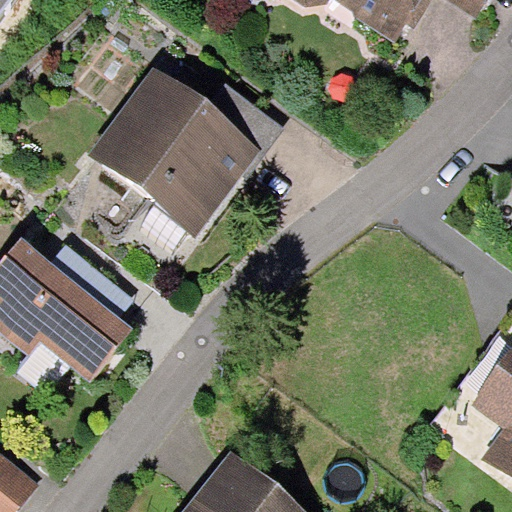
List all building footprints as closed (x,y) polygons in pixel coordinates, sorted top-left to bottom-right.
[(0,0),(0,20),(14,0),(0,0)] [(275,0),(271,7),(328,43),(336,29),(395,66),(433,6),(473,31),(492,0),(275,0)] [(201,129),(152,95),(91,183),(193,254),(275,139),(221,101),(201,129)] [(50,283),(19,261),(0,286),(0,364),(25,382),(39,361),(86,394),(142,316),(65,261),(50,283)] [(482,473),(486,467),(511,485),(511,319),(496,341),(428,435),(482,473)] [(0,511),(21,511),(38,492),(0,461),(0,511)] [(271,511),(231,479),(218,495),(213,501),(208,508),(204,511),(271,511)]
